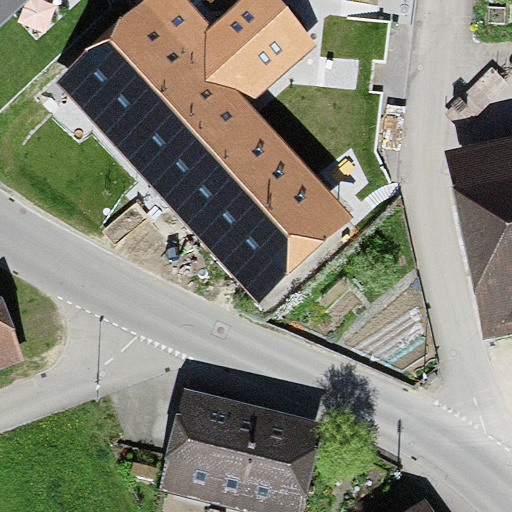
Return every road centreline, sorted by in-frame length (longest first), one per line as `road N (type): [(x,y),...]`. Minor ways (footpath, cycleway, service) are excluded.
road 1 (residential): [(493,476),(451,331),(425,185),(443,0)]
road 2 (tertiary): [(151,312),(493,476)]
road 3 (residential): [(151,312),(107,362),(0,410)]
road 4 (tertiary): [(0,225),(151,312)]
